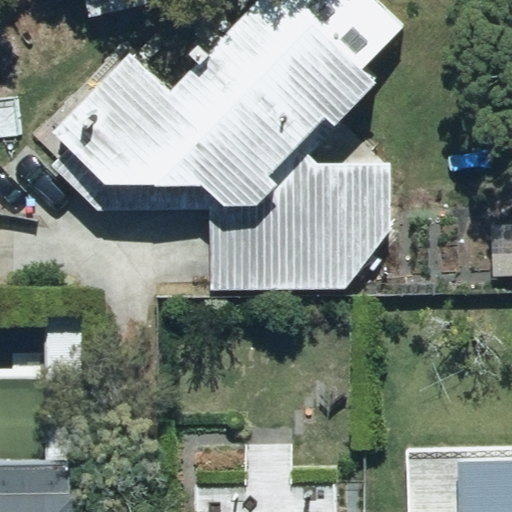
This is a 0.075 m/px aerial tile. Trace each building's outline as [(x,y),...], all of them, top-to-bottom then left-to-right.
[(0,0),(0,67),(90,53),(81,0),(0,0)] [(205,286),(205,287),(345,290),(390,240),(390,162),(310,162),(435,34),(400,0),(170,0),(41,132),(59,151),(44,166),(94,212),(205,216),(205,286)] [(511,48),(447,46),(439,281),(511,283),(511,48)] [(511,511),(511,444),(406,441),(403,511),(511,511)] [(0,511),(82,511),(83,471),(0,468),(0,511)]
